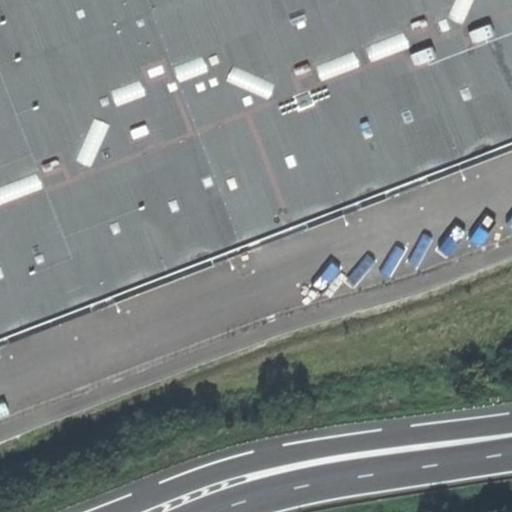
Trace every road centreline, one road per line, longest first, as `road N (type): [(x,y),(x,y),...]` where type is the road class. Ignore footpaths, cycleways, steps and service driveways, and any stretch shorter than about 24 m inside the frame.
road 1 (trunk): [(511,419),(257,458),(98,511)]
road 2 (trunk): [(511,452),(254,497),(212,511)]
